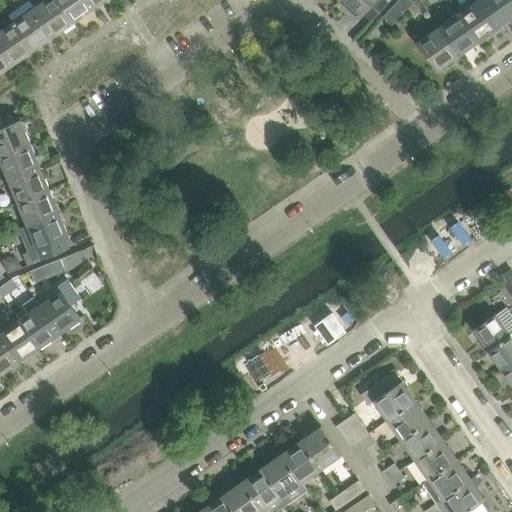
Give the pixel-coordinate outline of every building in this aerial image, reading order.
[(54,36),(74,21),(59,0),(44,0),(34,8),(54,36)] [(59,0),(74,21),(95,7),(90,0),(59,0)] [(342,0),(360,16),(363,13),(372,21),(380,13),(391,0),(342,0)] [(416,1),(415,0),(399,0),(384,17),(394,25),(416,1)] [(480,40),(501,26),(483,0),(476,0),(460,12),(480,40)] [(511,1),(511,0),(483,0),(501,26),(511,18),(511,1)] [(34,49),(54,36),(34,8),(30,2),(10,15),(14,21),(34,49)] [(459,55),(480,40),(460,12),(439,26),(459,55)] [(0,43),(14,63),(34,49),(14,21),(0,31),(0,43)] [(428,34),(419,40),(439,69),(459,55),(436,21),(427,27),(427,33),(428,34)] [(0,72),(14,63),(0,43),(0,72)] [(0,153),(1,155),(32,143),(23,119),(8,125),(3,114),(0,115),(0,153)] [(10,179),(42,166),(32,143),(1,155),(10,179)] [(19,202),(51,189),(42,166),(10,179),(19,202)] [(29,225),(60,212),(51,189),(19,202),(29,225)] [(18,229),(27,252),(24,253),(28,264),(70,248),(65,236),(70,235),(60,212),(29,225),(18,229)] [(12,255),(0,260),(0,261),(8,272),(17,269),(12,255)] [(35,282),(66,270),(61,258),(30,271),(35,282)] [(0,286),(0,290),(4,296),(18,286),(12,278),(0,286)] [(40,304),(62,336),(63,336),(60,333),(81,318),(61,289),(40,304)] [(62,336),(40,304),(34,295),(22,304),(28,313),(20,319),(39,347),(51,339),(53,343),(62,336)] [(511,316),(506,308),(474,329),(489,350),(511,333),(511,316)] [(19,362),(39,347),(20,319),(0,332),(0,334),(21,365),(22,365),(19,362)] [(511,363),(511,333),(489,350),(502,370),(511,363)] [(12,372),(21,365),(0,334),(0,375),(10,368),(12,372)] [(511,363),(502,370),(511,383),(511,363)] [(404,379),(402,381),(395,371),(362,393),(370,404),(374,401),(388,421),(418,400),(404,379)] [(401,440),(431,419),(418,400),(388,421),(401,440)] [(360,440),(370,433),(355,412),(346,419),(360,440)] [(351,446),(360,440),(346,419),(336,425),(351,446)] [(415,460),(445,439),(431,419),(401,440),(415,460)] [(301,439),(322,469),(343,454),(322,425),(301,439)] [(360,440),(367,449),(377,443),(370,433),(360,440)] [(303,482),(322,469),(301,439),(282,453),(303,482)] [(428,479),(458,458),(445,439),(415,460),(428,479)] [(375,461),(367,449),(360,440),(351,446),(366,467),(375,461)] [(302,483),(303,482),(282,453),(262,466),(288,504),(307,490),(302,483)] [(442,499),(472,478),(458,458),(428,479),(442,499)] [(387,479),(400,470),(395,463),(382,472),(387,479)] [(264,511),(276,511),(288,504),(262,466),(242,480),(264,511)] [(400,470),(387,479),(392,486),(405,477),(400,470)] [(472,478),(442,499),(451,511),(467,511),(487,499),(472,478)] [(339,493),(346,503),(367,489),(360,479),(339,493)] [(262,511),(264,511),(242,480),(222,494),(234,511),(259,511),(262,510),(262,511)] [(337,510),(346,503),(339,493),(330,500),(337,510)] [(350,508),(352,511),(364,511),(377,503),(370,493),(350,508)] [(206,511),(234,511),(222,494),(203,508),(206,511)] [(410,511),(408,508),(400,497),(391,504),(396,511),(410,511)] [(410,511),(423,511),(425,511),(418,502),(408,508),(410,511)]
